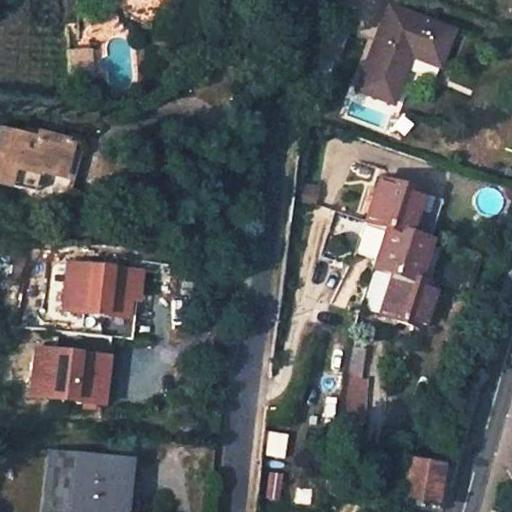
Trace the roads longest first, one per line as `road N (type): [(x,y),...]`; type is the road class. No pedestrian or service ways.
road 1 (residential): [(235,511),(280,101),(311,0)]
road 2 (secondary): [(511,336),(477,459)]
